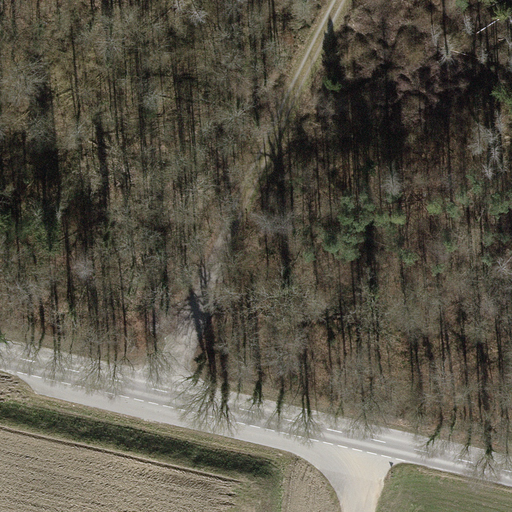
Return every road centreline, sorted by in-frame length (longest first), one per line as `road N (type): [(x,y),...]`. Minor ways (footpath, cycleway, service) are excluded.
road 1 (tertiary): [(511,471),(0,354)]
road 2 (track): [(343,0),(157,389)]
